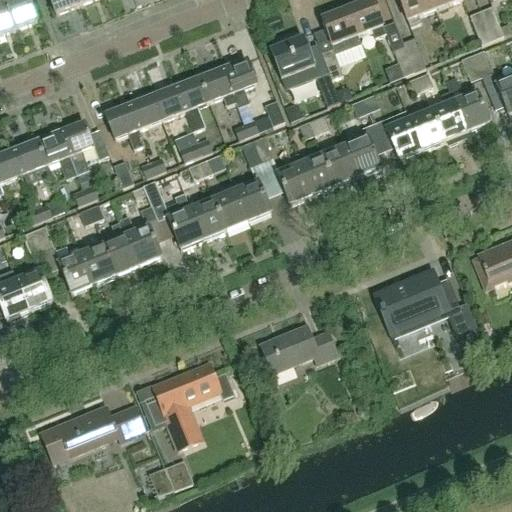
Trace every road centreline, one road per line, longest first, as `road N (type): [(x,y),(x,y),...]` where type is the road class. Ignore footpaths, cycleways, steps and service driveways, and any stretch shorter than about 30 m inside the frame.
road 1 (residential): [(0,394),(511,188)]
road 2 (residential): [(0,97),(251,0)]
road 3 (unclassified): [(396,511),(511,464)]
